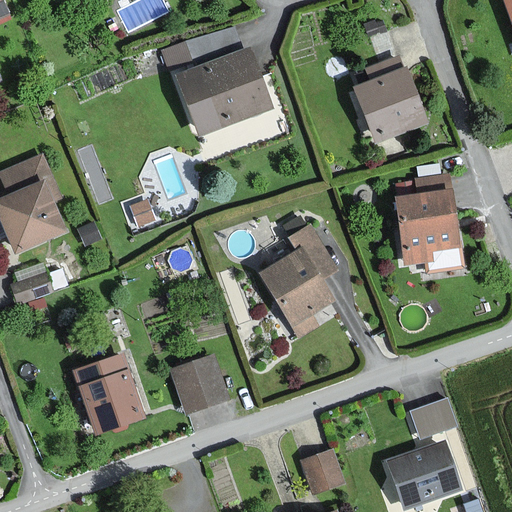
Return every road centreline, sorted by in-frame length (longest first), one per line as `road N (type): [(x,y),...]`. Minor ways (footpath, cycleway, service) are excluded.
road 1 (residential): [(42,501),(511,334)]
road 2 (residential): [(419,0),(511,251)]
road 3 (residential): [(42,501),(0,376)]
